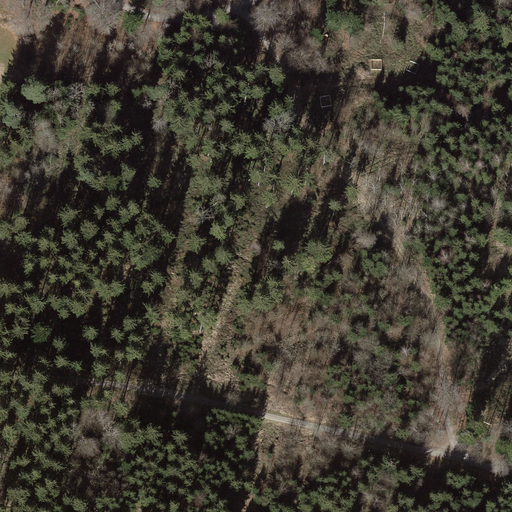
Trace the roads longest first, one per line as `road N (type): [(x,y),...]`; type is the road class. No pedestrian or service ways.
road 1 (track): [(453,450),(437,330),(415,274),(389,225),(310,128),(284,69),(239,3)]
road 2 (track): [(0,370),(117,384),(453,450)]
road 3 (track): [(111,0),(169,20),(239,3)]
